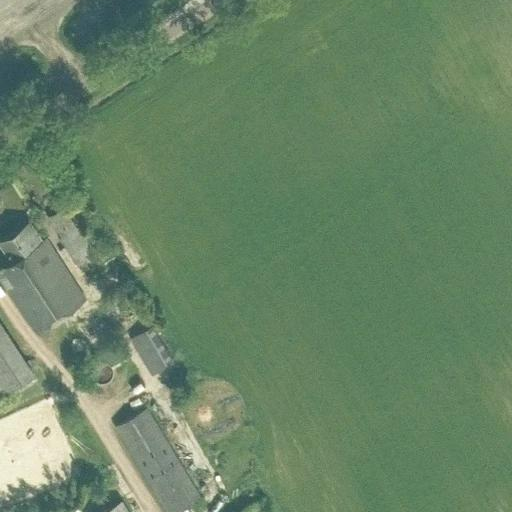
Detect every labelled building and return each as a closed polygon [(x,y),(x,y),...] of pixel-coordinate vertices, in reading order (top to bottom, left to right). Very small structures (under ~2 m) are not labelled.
[(60,237),(78,265),(97,253),(79,224),(77,225),(64,204),(48,214),(62,236),(60,237)] [(37,237),(26,221),(0,238),(0,246),(9,259),(0,265),(0,277),(34,329),(81,298),(40,235),(37,237)] [(0,389),(3,394),(36,373),(0,317),(0,389)] [(61,359),(87,340),(72,321),(47,340),(61,359)] [(152,375),(173,362),(151,326),(130,338),(152,375)] [(166,511),(177,511),(202,497),(148,407),(115,426),(166,511)] [(101,511),(130,511),(122,499),(101,511)] [(263,511),(258,502),(240,511),(263,511)]
